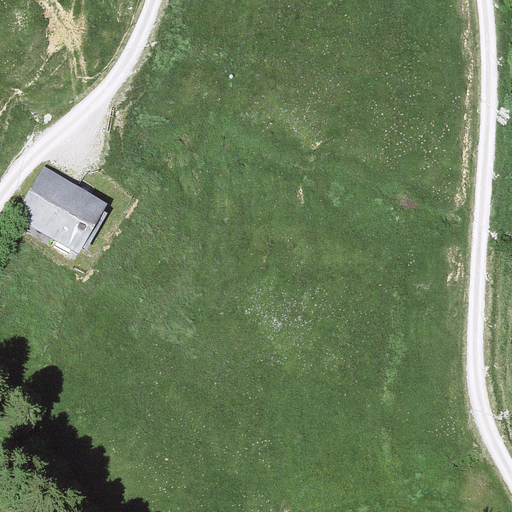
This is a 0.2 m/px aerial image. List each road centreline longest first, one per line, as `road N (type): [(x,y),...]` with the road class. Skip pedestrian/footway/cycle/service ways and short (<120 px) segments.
road 1 (track): [(511,478),(489,437),(475,372),(489,91),(485,0)]
road 2 (track): [(154,0),(105,92),(29,158),(0,198)]
